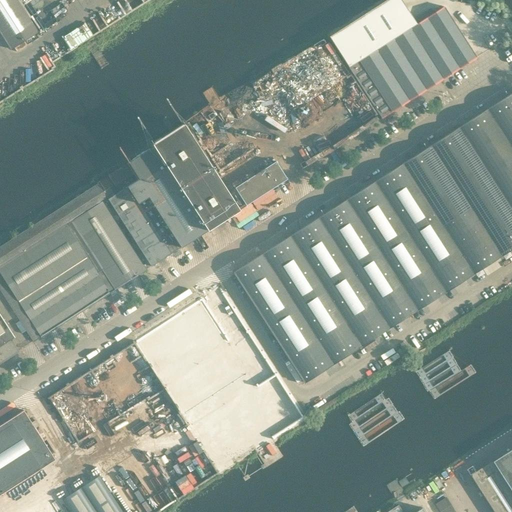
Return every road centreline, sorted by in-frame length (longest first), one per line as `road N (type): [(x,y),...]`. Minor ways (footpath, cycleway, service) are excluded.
road 1 (unclassified): [(0,400),(511,66)]
road 2 (unknown): [(511,256),(308,377),(292,373),(212,261)]
